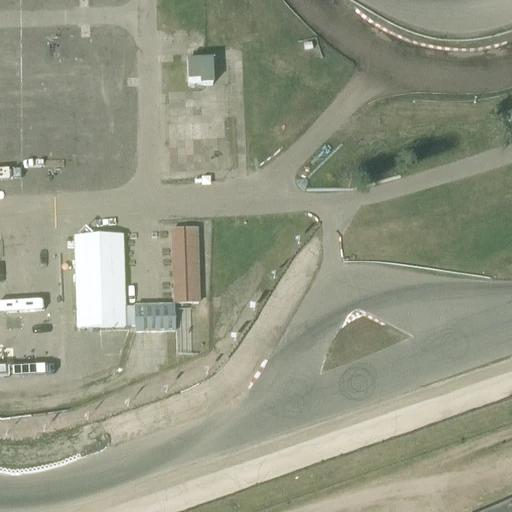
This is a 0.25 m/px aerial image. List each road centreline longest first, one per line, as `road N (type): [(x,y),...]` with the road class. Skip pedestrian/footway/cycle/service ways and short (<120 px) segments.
road 1 (unknown): [(334,300),(307,323),(273,421),(498,357)]
road 2 (track): [(314,511),(511,463)]
road 3 (unknown): [(334,300),(400,289),(439,299),(498,357)]
